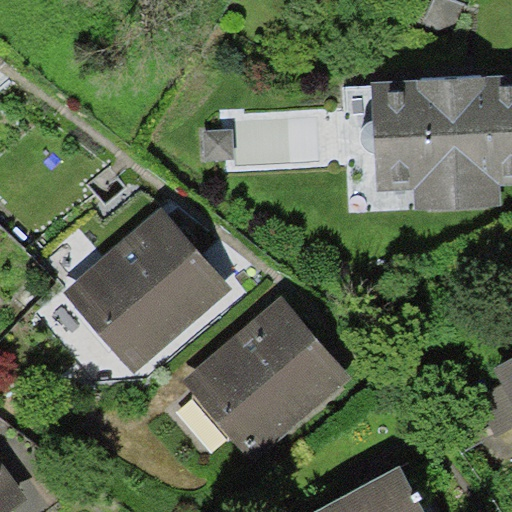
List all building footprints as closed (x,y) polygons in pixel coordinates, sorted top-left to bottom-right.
[(511,83),(371,90),(375,197),(416,195),(417,213),(505,209),(504,189),(511,188),(511,83)] [(233,134),(203,134),(203,161),(233,160),(233,134)] [(166,212),(66,294),(133,376),(233,295),(166,212)] [(288,304),(187,387),(253,465),(356,382),(288,304)] [(511,360),(497,367),(507,387),(455,411),(483,471),(511,457),(511,360)] [(0,511),(27,511),(0,476),(0,511)] [(427,511),(405,478),(337,511),(427,511)]
